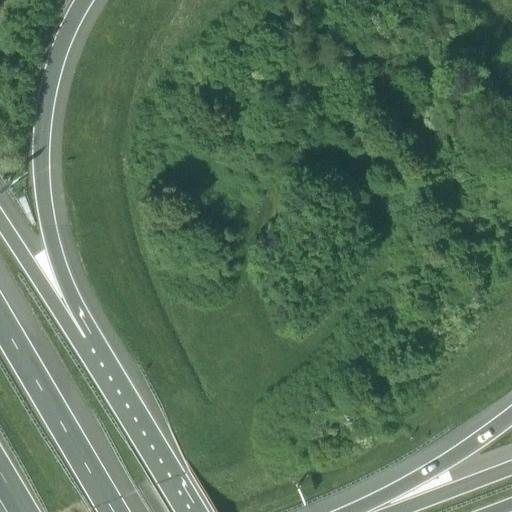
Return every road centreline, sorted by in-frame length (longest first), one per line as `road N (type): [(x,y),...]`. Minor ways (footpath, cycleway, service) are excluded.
road 1 (motorway): [(76,338),(47,222),(42,140),(55,62),(84,0)]
road 2 (motorway): [(113,511),(0,319)]
road 3 (motorway): [(184,511),(76,338)]
road 4 (motorway): [(511,416),(354,511)]
road 5 (motorway): [(511,465),(379,511)]
road 6 (motorway): [(76,338),(0,223)]
